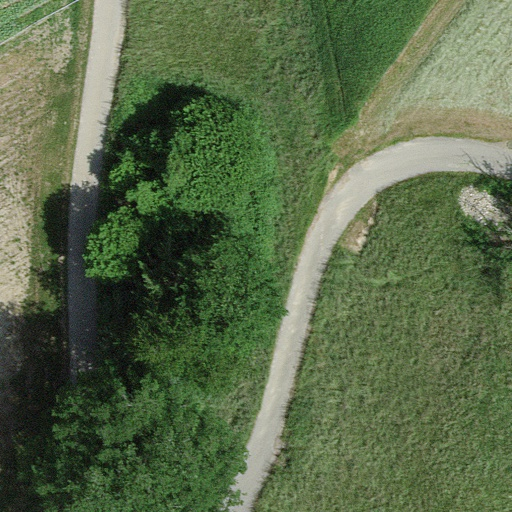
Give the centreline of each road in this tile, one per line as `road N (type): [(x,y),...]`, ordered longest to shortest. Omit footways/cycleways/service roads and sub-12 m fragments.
road 1 (track): [(511,171),(453,155),(401,161),(339,204),(302,289),(262,452),(233,511)]
road 2 (track): [(107,0),(83,226),(79,511)]
